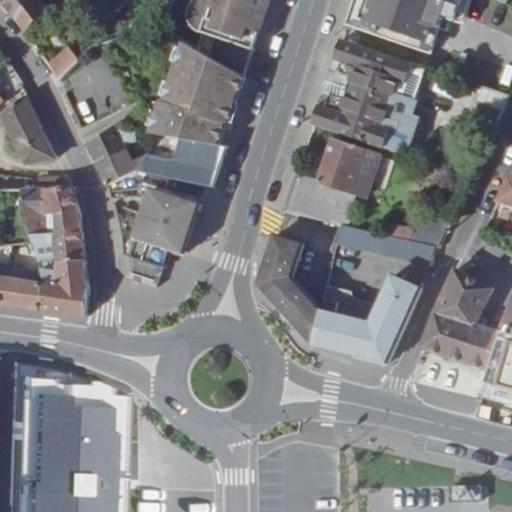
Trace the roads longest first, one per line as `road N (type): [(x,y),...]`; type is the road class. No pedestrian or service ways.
road 1 (residential): [(100,351),(104,252),(91,198),(62,126),(0,24)]
road 2 (tertiary): [(227,327),(249,198),(315,0)]
road 3 (residential): [(511,128),(385,412)]
road 4 (secondary): [(165,367),(175,414),(201,432),(220,435),(254,422),(272,390)]
road 5 (secondary): [(385,412),(511,443)]
